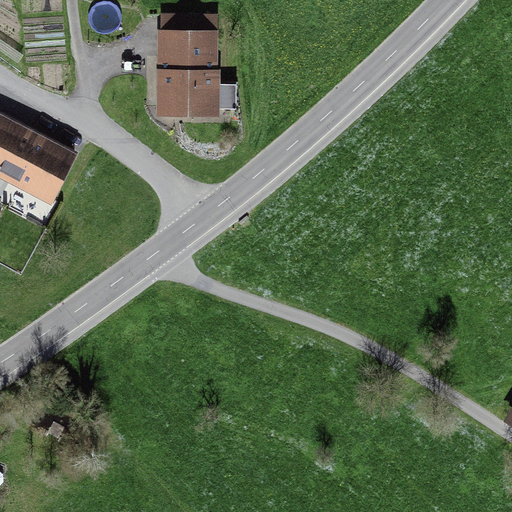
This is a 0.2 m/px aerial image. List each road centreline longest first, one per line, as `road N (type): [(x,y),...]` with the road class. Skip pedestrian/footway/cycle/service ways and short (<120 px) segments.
road 1 (tertiary): [(0,363),(255,177),(447,0)]
road 2 (track): [(511,432),(371,344),(169,265)]
road 3 (track): [(0,71),(127,146),(175,184),(201,219)]
